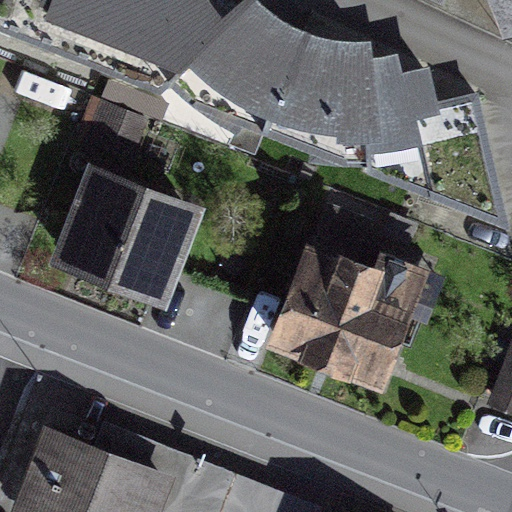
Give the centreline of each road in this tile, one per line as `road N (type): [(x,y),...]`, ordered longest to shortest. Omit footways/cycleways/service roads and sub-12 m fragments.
road 1 (residential): [(0,303),(511,501)]
road 2 (residential): [(511,66),(364,0)]
